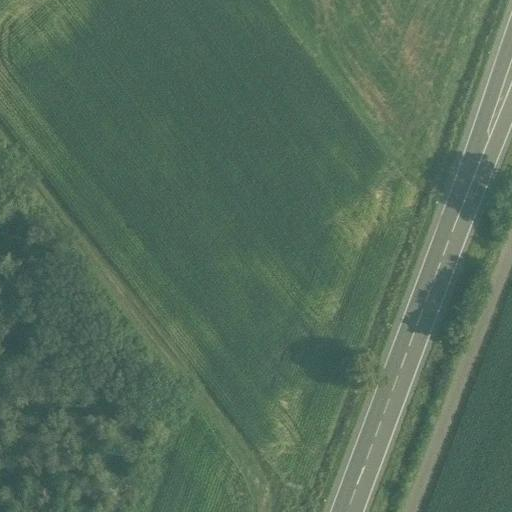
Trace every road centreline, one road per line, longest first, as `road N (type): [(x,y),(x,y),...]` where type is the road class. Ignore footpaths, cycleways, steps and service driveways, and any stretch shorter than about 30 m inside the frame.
road 1 (secondary): [(511,69),(346,511)]
road 2 (track): [(0,136),(258,474),(268,511)]
road 3 (unclassified): [(405,511),(511,237)]
